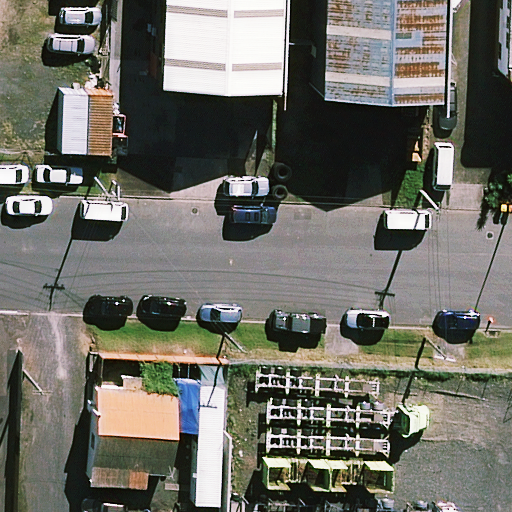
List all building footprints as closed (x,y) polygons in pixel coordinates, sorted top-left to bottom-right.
[(274,0),(151,0),(149,65),(272,69),(274,0)] [(427,0),(303,0),(301,75),(425,79),(427,0)] [(511,0),(501,0),(499,85),(511,85),(511,0)] [(140,384),(141,371),(107,369),(106,382),(88,380),(82,476),(135,480),(136,465),(161,466),(167,386),(140,384)] [(185,497),(211,498),(213,438),(216,384),(190,383),(185,497)]
